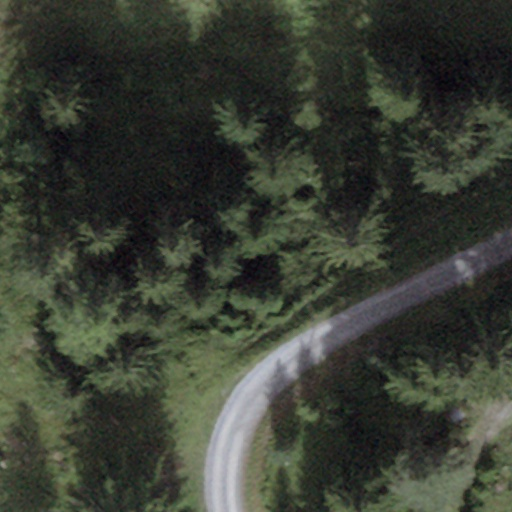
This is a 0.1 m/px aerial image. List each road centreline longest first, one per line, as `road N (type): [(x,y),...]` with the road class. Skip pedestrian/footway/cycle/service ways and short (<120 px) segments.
road 1 (track): [(511,248),(287,368),(252,398),(232,437),(222,484),(229,511)]
road 2 (track): [(511,403),(494,419),(458,511)]
